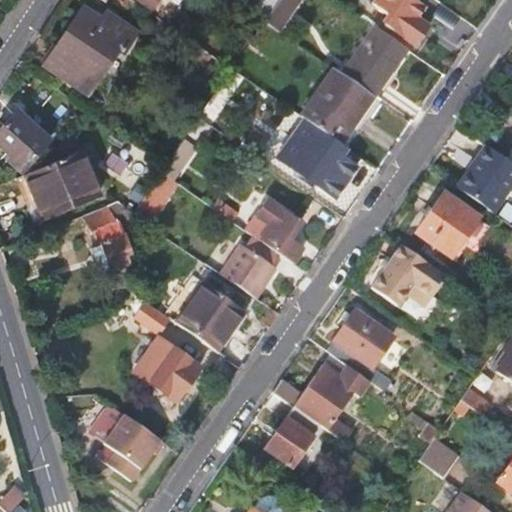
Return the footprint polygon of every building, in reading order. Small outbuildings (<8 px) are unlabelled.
[(138,0),(152,9),(158,0),(138,0)] [(275,0),(259,0),(251,13),(264,22),(278,2),(275,0)] [(279,0),(278,2),(264,22),(279,32),(300,0),(279,0)] [(437,15),(414,0),(375,0),(373,2),(392,15),(384,26),(415,47),(437,15)] [(83,5),(44,64),(85,92),(114,48),(121,53),(136,30),(113,15),(108,22),(83,5)] [(251,13),(243,25),(256,35),(264,22),(251,13)] [(464,45),(476,28),(463,19),(451,37),(464,45)] [(374,28),(340,74),(371,96),(405,50),(374,28)] [(331,69),(299,116),(323,134),(343,148),(365,114),(361,111),(371,96),(340,74),(331,69)] [(48,142),(16,112),(0,129),(0,147),(10,156),(6,161),(19,173),(48,142)] [(323,134),(298,171),(317,185),(315,188),(333,200),(355,167),(340,156),(346,149),(343,148),(323,134)] [(186,137),(167,165),(164,170),(175,178),(198,146),(186,137)] [(469,169),(454,188),(492,214),(511,186),(511,164),(485,146),(474,161),(477,163),(471,171),(469,169)] [(24,176),(43,219),(98,197),(80,153),(48,166),(24,176)] [(156,218),(179,183),(162,172),(139,207),(156,218)] [(442,192),(415,232),(451,257),(479,218),(442,192)] [(303,218),(269,195),(246,227),(293,260),(305,244),(292,235),(303,218)] [(84,214),(92,233),(117,223),(109,204),(84,214)] [(101,242),(114,270),(133,263),(134,240),(128,243),(123,234),(101,242)] [(250,293),(255,297),(276,268),(241,243),(220,272),(222,274),(250,293)] [(400,244),(369,288),(397,307),(406,294),(424,306),(445,275),(400,244)] [(250,293),(222,274),(213,288),(203,281),(173,321),(215,350),(244,310),(240,307),(250,293)] [(134,315),(159,332),(169,318),(145,301),(134,315)] [(354,310),(326,351),(383,391),(390,379),(371,366),(392,336),(354,310)] [(129,331),(128,350),(138,351),(139,331),(129,331)] [(200,364),(161,336),(135,374),(173,401),(200,364)] [(511,342),(494,370),(511,382),(511,342)] [(272,394),(292,408),(320,427),(346,444),(354,433),(334,420),(356,389),(322,366),(301,394),(281,381),(272,394)] [(460,400),(454,408),(462,413),(468,405),(460,400)] [(292,408),(265,448),(292,467),(320,427),(292,408)] [(141,467),(160,438),(127,416),(108,445),(141,467)] [(428,422),(419,436),(429,443),(432,439),(439,429),(428,422)] [(417,461),(442,478),(457,456),(432,439),(429,443),(417,461)] [(511,461),(498,482),(511,491),(511,461)] [(376,478),(353,511),(354,511),(373,511),(390,488),(376,478)] [(490,511),(461,491),(446,511),(490,511)] [(280,511),(282,505),(279,501),(273,496),(266,496),(259,499),(250,511),(249,511),(280,511)]
